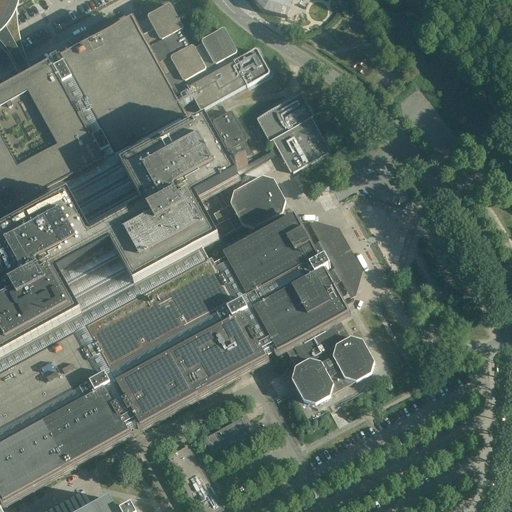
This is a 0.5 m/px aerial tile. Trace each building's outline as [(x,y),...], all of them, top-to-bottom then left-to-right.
[(17,17),(21,0),(0,0),(0,37),(6,32),(17,17)] [(273,16),(283,18),(284,19),(285,18),(279,6),(280,5),(283,10),(288,8),(286,6),(283,0),(249,0),(256,7),(265,13),(273,16)] [(0,507),(2,507),(4,510),(132,439),(131,438),(138,435),(138,436),(271,363),(267,356),(274,352),(277,359),(287,354),(290,360),(296,369),(296,370),(292,382),(305,406),(317,409),(332,400),(358,386),(373,378),(376,366),(365,346),(353,342),(346,329),(352,326),(348,317),(332,288),(341,283),(337,275),(335,271),(331,269),(325,260),(326,255),(323,250),(320,243),(310,248),(300,230),(292,235),(282,215),(286,204),(274,182),(263,179),(256,183),(256,182),(234,194),(231,206),(227,208),(219,192),(238,182),(237,179),(265,164),(266,163),(273,159),(280,155),(291,176),(331,154),(312,120),(313,119),(302,97),(274,113),(276,116),(270,119),(265,122),(260,114),(259,114),(264,123),(265,123),(259,126),(269,144),(273,142),(277,149),(248,166),(245,160),(253,155),(246,143),(247,140),(232,114),(230,113),(213,122),(213,125),(217,132),(212,134),(207,125),(201,115),(269,77),(258,53),(240,63),(238,58),(239,55),(228,33),(224,32),(204,42),(202,46),(196,50),(192,49),(183,33),(184,29),(172,8),(169,7),(149,18),(149,21),(154,30),(141,37),(135,25),(129,15),(114,23),(120,34),(96,47),(72,60),(69,62),(65,64),(61,66),(59,62),(48,67),(50,72),(36,80),(25,86),(0,100),(0,507)] [(6,32),(0,37),(0,50),(7,56),(25,86),(36,80),(22,48),(17,17),(6,32)] [(320,243),(326,255),(325,260),(331,269),(335,271),(341,283),(351,300),(356,298),(363,273),(339,230),(315,223),(310,226),(320,243)] [(216,462),(258,439),(247,418),(204,441),(216,462)] [(225,511),(226,511),(192,448),(170,460),(199,511),(225,511)] [(133,511),(133,509),(127,511),(114,511),(109,502),(94,510),(90,511),(133,511)]
